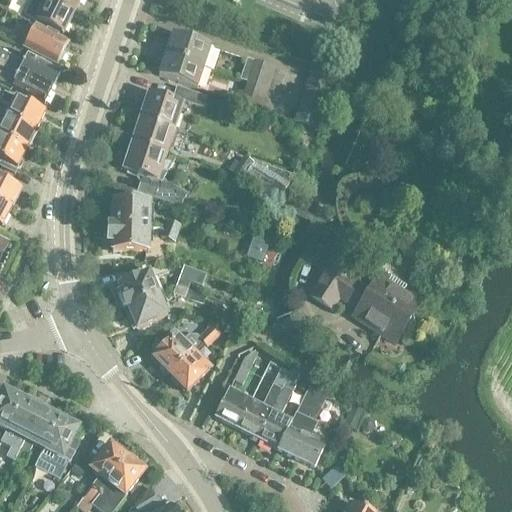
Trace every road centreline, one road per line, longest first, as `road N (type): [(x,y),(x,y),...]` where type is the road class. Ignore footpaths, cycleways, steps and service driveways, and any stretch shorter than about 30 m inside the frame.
road 1 (residential): [(77,325),(65,285),(62,207),(126,0)]
road 2 (residential): [(218,511),(77,325)]
